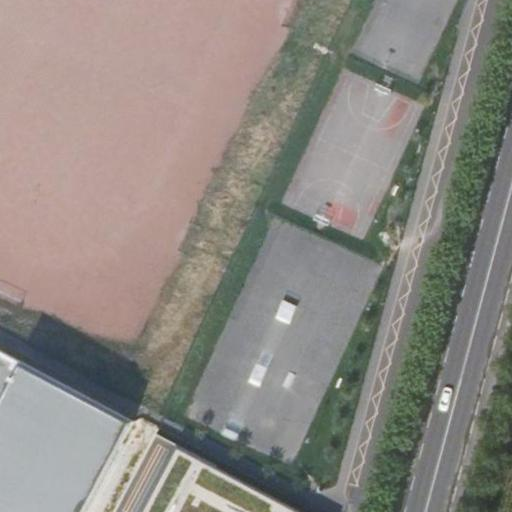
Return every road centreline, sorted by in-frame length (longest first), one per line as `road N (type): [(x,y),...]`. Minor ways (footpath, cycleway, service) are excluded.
road 1 (secondary): [(511,146),(417,511)]
road 2 (secondary): [(435,511),(511,229)]
